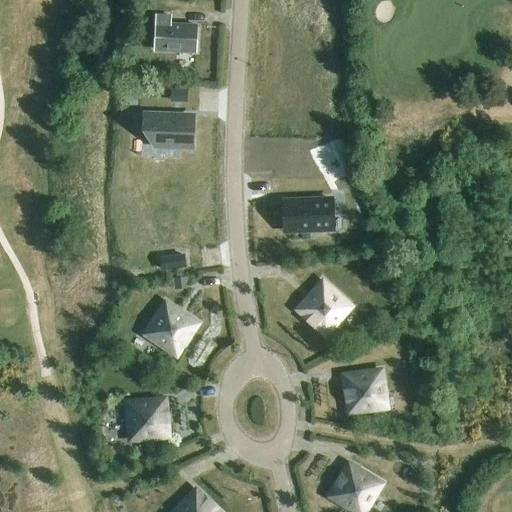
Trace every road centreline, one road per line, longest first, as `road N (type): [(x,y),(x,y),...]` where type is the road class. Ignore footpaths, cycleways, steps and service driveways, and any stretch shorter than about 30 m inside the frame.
road 1 (residential): [(255,363),(233,198),(242,0)]
road 2 (residential): [(255,363),(232,382),(227,420),(256,456),(275,455)]
